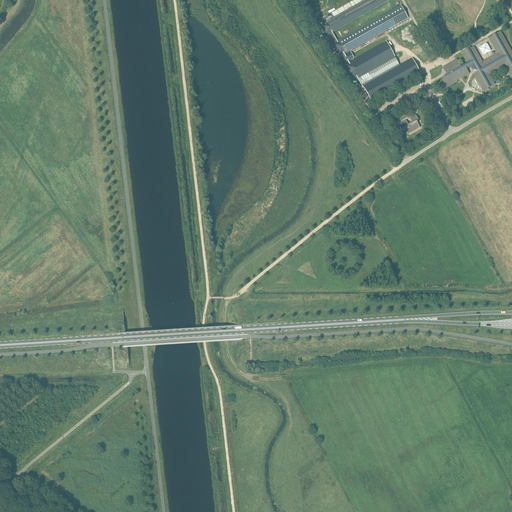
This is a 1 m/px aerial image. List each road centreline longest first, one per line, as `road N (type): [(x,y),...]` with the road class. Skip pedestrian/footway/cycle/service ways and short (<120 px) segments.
road 1 (tertiary): [(238,329),(0,345)]
road 2 (tertiary): [(238,329),(394,320)]
